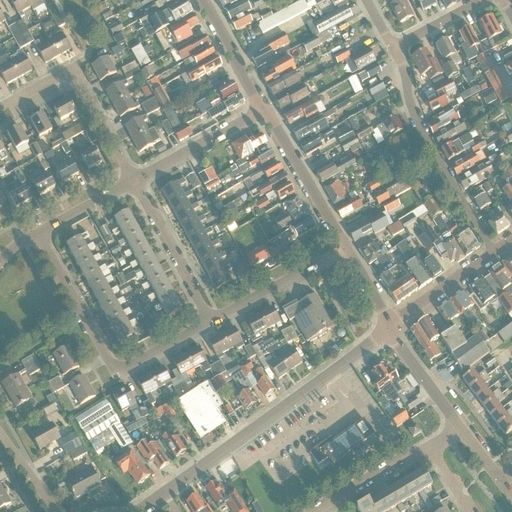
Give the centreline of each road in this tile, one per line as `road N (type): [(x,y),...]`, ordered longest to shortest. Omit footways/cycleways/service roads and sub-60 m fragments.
road 1 (secondary): [(138,511),(389,328)]
road 2 (residential): [(37,232),(116,372),(209,321)]
road 3 (residential): [(492,253),(414,123),(395,47)]
road 4 (residential): [(133,182),(78,78),(65,75),(0,109)]
road 5 (secondary): [(345,247),(262,111)]
road 6 (residential): [(209,321),(133,182)]
road 7 (residential): [(209,321),(345,247)]
road 8 (residential): [(133,182),(262,111)]
road 9 (residential): [(317,511),(430,445)]
road 10 (residential): [(389,328),(492,253)]
road 11 (secondary): [(262,111),(201,0)]
